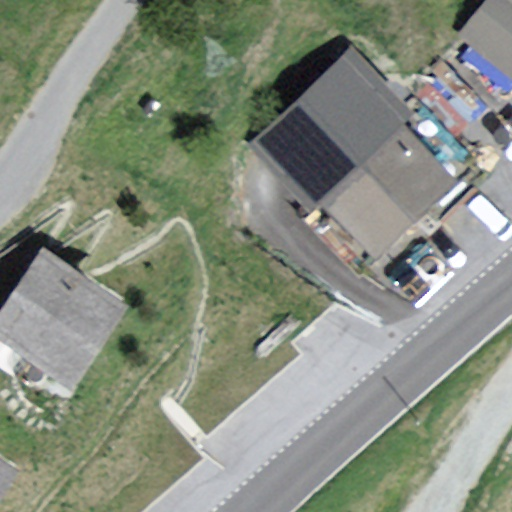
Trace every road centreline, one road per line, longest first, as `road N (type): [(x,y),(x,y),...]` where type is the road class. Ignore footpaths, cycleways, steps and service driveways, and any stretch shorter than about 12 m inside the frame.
road 1 (tertiary): [(511,282),(253,511)]
road 2 (residential): [(0,189),(141,0)]
